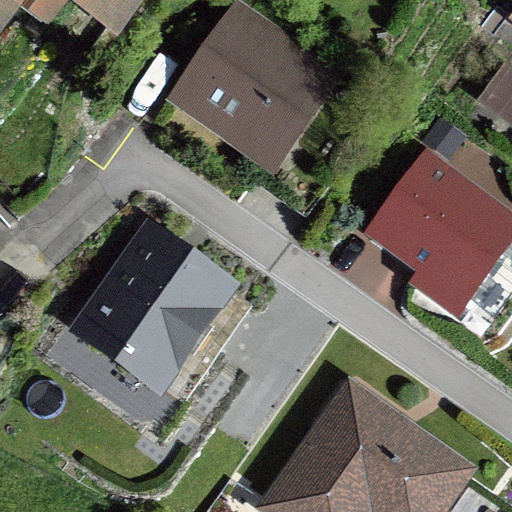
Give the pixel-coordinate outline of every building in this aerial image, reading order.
[(0,0),(0,16),(12,0),(0,0)] [(131,0),(105,0),(122,12),(131,0)] [(272,116),(290,128),(322,83),(236,24),(187,94),(255,141),(272,116)] [(511,73),(503,67),(480,100),(511,123),(511,73)] [(0,200),(17,220),(60,182),(22,141),(0,159),(0,200)] [(511,226),(426,163),(374,233),(426,271),(417,284),(453,310),(511,232),(511,226)] [(82,329),(184,401),(249,308),(148,236),(82,329)] [(409,511),(436,511),(465,472),(350,391),(267,508),(273,511),(370,511),(383,494),(409,511)] [(445,511),(511,511),(511,505),(471,477),(445,511)]
